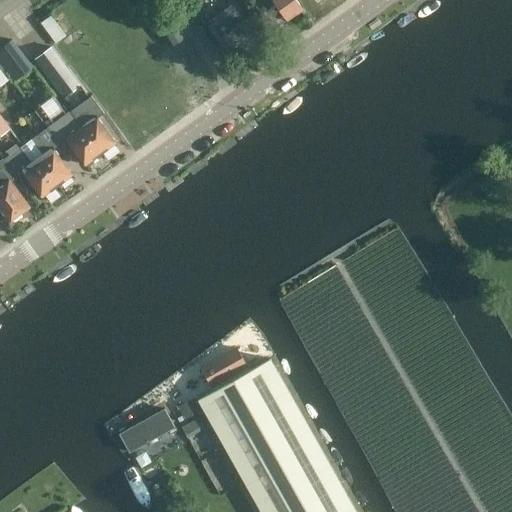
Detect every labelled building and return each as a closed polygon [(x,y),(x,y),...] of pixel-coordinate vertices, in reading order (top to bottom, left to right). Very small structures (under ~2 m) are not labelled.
[(251,0),(261,13),(276,2),(289,20),(303,10),(296,0),(251,0)] [(220,38),(221,37),(234,56),(260,37),(247,19),(247,18),(235,1),(209,21),(220,38)] [(174,22),(173,23),(163,30),(173,46),(185,38),(174,22)] [(73,110),(75,108),(78,111),(73,115),(82,126),(81,126),(101,153),(116,142),(98,117),(104,113),(91,96),(89,97),(52,46),(35,58),(73,110)] [(12,58),(18,65),(27,59),(21,51),(12,58)] [(80,127),(69,112),(64,106),(61,108),(54,97),(36,109),(61,143),(67,139),(86,165),(101,153),(81,126),(80,127)] [(43,154),(37,158),(57,185),(73,174),(54,148),(59,144),(34,110),(24,118),(36,134),(31,138),(43,154)] [(42,197),(57,185),(37,158),(32,162),(21,146),(22,145),(0,114),(0,151),(5,158),(4,158),(17,175),(23,171),(42,197)] [(3,158),(0,160),(0,208),(9,221),(29,206),(10,181),(17,176),(3,158)] [(237,348),(201,368),(213,389),(249,368),(237,348)] [(356,511),(270,359),(198,400),(261,511),(356,511)] [(194,398),(175,408),(182,420),(201,411),(194,398)] [(129,451),(175,426),(165,408),(119,434),(129,451)] [(199,417),(182,427),(188,437),(205,428),(199,417)]
